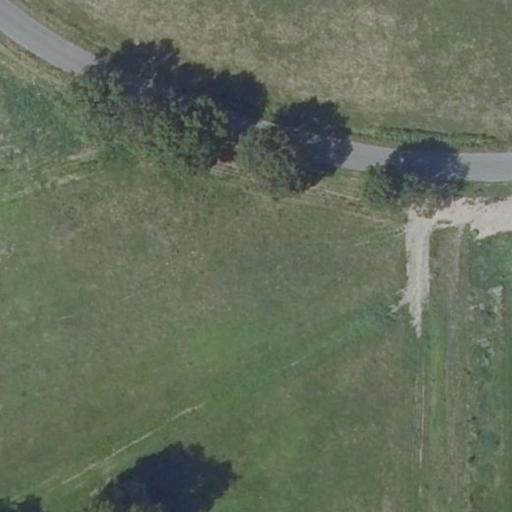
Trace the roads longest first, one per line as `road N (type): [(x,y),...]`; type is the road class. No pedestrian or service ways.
road 1 (tertiary): [(511,164),(351,157),(244,131),(140,90),(0,15)]
road 2 (track): [(458,511),(441,239),(457,165)]
